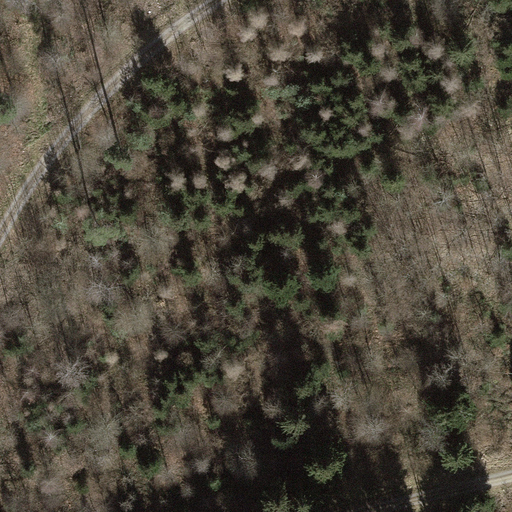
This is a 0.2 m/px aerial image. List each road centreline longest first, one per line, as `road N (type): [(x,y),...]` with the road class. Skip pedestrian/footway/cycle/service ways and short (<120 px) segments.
road 1 (track): [(221,0),(149,52),(73,127),(0,239)]
road 2 (track): [(370,511),(511,477)]
